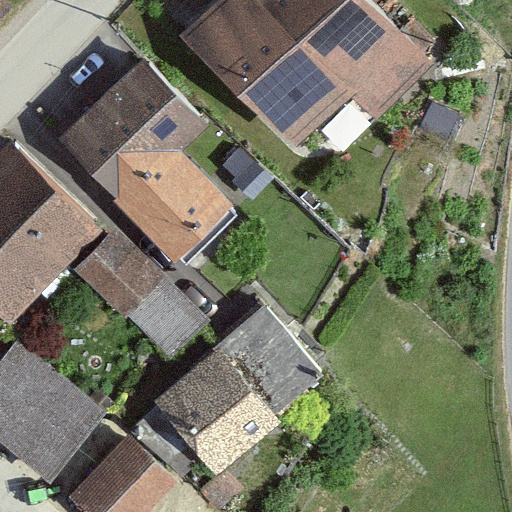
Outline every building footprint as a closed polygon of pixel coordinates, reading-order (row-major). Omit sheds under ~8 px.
[(0,0),(0,35),(23,18),(8,0),(0,0)] [(294,148),(355,89),(381,115),(438,58),(379,0),(211,0),(179,32),(294,148)] [(212,126),(146,54),(61,131),(177,264),(240,209),(187,148),(212,126)] [(106,223),(14,137),(0,152),(0,309),(13,322),(106,223)] [(81,267),(174,363),(212,326),(119,230),(81,267)] [(263,301),(223,341),(221,339),(157,401),(225,471),(289,409),(287,406),(328,365),(263,301)] [(107,411),(21,341),(0,367),(0,439),(51,480),(107,411)] [(87,511),(152,511),(182,480),(129,432),(70,497),(87,511)]
